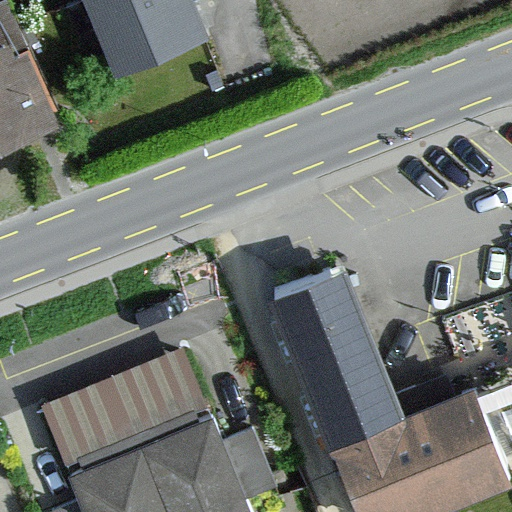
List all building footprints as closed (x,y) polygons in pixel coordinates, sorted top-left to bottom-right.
[(199,0),(95,0),(123,68),(213,32),(199,0)] [(26,38),(0,48),(0,149),(61,124),(26,38)] [(345,277),(277,304),(360,511),(448,511),(511,487),(511,469),(489,413),(481,393),(404,424),(345,277)] [(185,355),(50,407),(72,464),(207,411),(185,355)] [(511,381),(481,393),(489,413),(511,404),(511,381)] [(208,417),(70,472),(81,500),(51,511),(246,511),(245,508),(219,443),(208,417)] [(255,428),(219,443),(245,508),(281,494),(255,428)]
